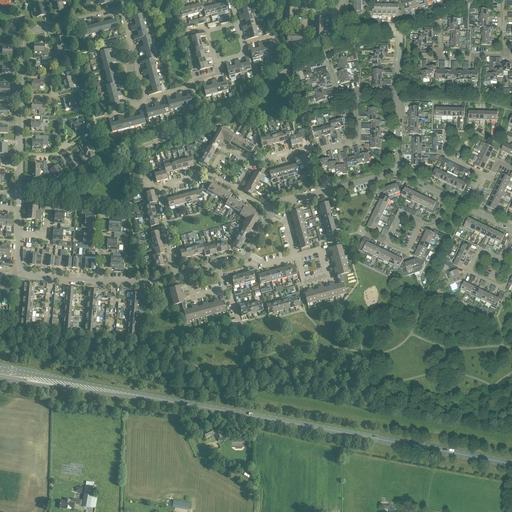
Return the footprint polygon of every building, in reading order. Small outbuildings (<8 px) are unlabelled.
[(55,0),(52,1),(55,11),(58,10),(59,12),(64,10),(62,3),(65,2),(64,0),(55,0)] [(361,0),(353,0),(354,12),(361,12),(361,6),(361,4),(361,2),(361,0)] [(391,10),(391,16),(401,16),(401,11),(398,10),(399,5),(396,5),(396,0),(394,0),(394,5),(393,10),(391,10)] [(401,0),(404,11),(410,10),(407,1),(404,1),(403,0),(401,0)] [(412,0),(415,8),(420,7),(418,0),(412,0)] [(37,17),(46,15),(42,3),(34,5),(35,10),(34,10),(35,13),(36,13),(37,17)] [(217,16),(216,14),(214,6),(209,8),(211,15),(211,18),(217,16)] [(283,23),(287,23),(291,23),(292,7),(284,7),(283,23)] [(252,15),(251,10),(243,12),(244,15),(239,16),(240,18),(252,15)] [(25,18),(24,22),(30,24),(32,25),(34,20),(31,19),(31,18),(26,17),(25,18)] [(325,18),(324,18),(317,18),(316,40),(324,40),(325,18)] [(144,26),(143,20),(135,22),(136,26),(131,27),(132,29),(144,26)] [(255,26),(254,21),(246,23),(247,26),(242,27),(243,29),(253,27),(255,26)] [(426,39),(427,39),(429,39),(429,40),(430,42),(438,42),(438,39),(432,39),(432,28),(424,28),(424,35),(427,35),(426,39)] [(147,37),(145,31),(138,33),(139,37),(134,38),(134,40),(149,36),(147,37)] [(260,31),(257,32),(249,34),(250,37),(245,38),(246,41),(258,38),(258,34),(261,34),(260,31)] [(192,37),(191,37),(193,43),(201,41),(200,38),(205,36),(204,34),(198,35),(192,37)] [(419,34),(419,41),(421,41),(421,45),(422,45),(424,45),(424,47),(425,48),(432,48),(433,45),(426,45),(427,39),(426,39),(427,35),(424,35),(419,34)] [(303,44),(303,41),(303,36),(287,36),(287,44),(303,44)] [(63,37),(55,39),(57,47),(54,48),(55,54),(62,53),(60,47),(65,45),(63,37)] [(267,47),(270,56),(270,55),(275,54),(273,47),(276,47),(274,40),(269,42),(270,46),(267,47)] [(201,44),(201,41),(193,43),(191,43),(192,49),(194,48),(207,45),(206,43),(201,44)] [(419,41),(414,41),(414,47),(417,47),(417,51),(419,51),(419,54),(427,54),(427,51),(421,51),(422,45),(421,45),(421,41),(419,41)] [(152,47),(151,42),(143,44),(144,47),(139,48),(140,51),(152,47)] [(260,44),(264,56),(268,55),(269,56),(270,56),(267,47),(264,48),(263,43),(260,44)] [(12,48),(4,48),(4,45),(0,44),(0,49),(3,50),(3,55),(12,55),(12,48)] [(34,44),(34,52),(34,55),(38,55),(38,52),(44,52),(44,57),(48,57),(49,49),(45,49),(45,44),(34,44)] [(383,51),(383,55),(385,55),(385,56),(386,58),(394,58),(394,55),(388,55),(388,44),(380,44),(380,50),(380,51),(383,51)] [(208,47),(207,45),(194,48),(196,54),(204,52),(203,49),(208,47)] [(259,60),(259,59),(256,50),(253,51),(252,46),(247,47),(249,55),(251,54),(253,61),(259,60)] [(102,58),(109,56),(109,53),(113,52),(113,49),(100,52),(102,58)] [(375,57),(378,57),(377,61),(378,61),(380,61),(380,63),(381,64),(389,64),(389,61),(383,61),(383,55),(383,51),(380,51),(380,50),(375,50),(375,57)] [(338,60),(346,58),(346,55),(345,55),(344,52),(335,54),(336,57),(337,57),(338,60)] [(155,59),(154,53),(146,55),(147,58),(142,59),(143,62),(140,62),(140,63),(155,59)] [(210,59),(210,56),(197,59),(199,65),(206,63),(206,60),(210,59)] [(383,67),(377,67),(378,61),(377,61),(378,57),(375,57),(370,57),(370,63),(372,63),(372,67),(375,67),(375,70),(383,70),(383,67)] [(248,58),(245,59),(247,64),(244,65),(246,72),(246,74),(252,73),(248,58)] [(338,66),(347,64),(347,61),(346,58),(338,60),(339,64),(338,64),(338,66)] [(497,58),(496,65),(498,67),(499,67),(499,69),(503,69),(503,72),(509,72),(510,71),(510,64),(500,64),(500,58),(497,58)] [(155,59),(140,63),(141,65),(146,64),(146,67),(154,65),(153,59),(155,59)] [(116,63),(116,60),(103,63),(104,69),(112,67),(111,64),(116,63)] [(241,65),(239,60),(237,61),(240,74),(241,76),(246,74),(246,72),(244,65),(241,65)] [(425,69),(425,71),(425,72),(429,72),(429,74),(430,74),(430,75),(435,75),(436,75),(436,72),(436,70),(436,67),(426,66),(426,60),(423,60),(423,68),(424,69),(425,69)] [(0,75),(2,75),(12,75),(12,67),(8,67),(8,64),(0,63),(0,75)] [(233,67),(230,68),(228,63),(226,64),(229,77),(230,76),(231,79),(235,78),(235,75),(233,67)] [(503,77),(503,72),(503,69),(499,69),(493,69),(493,63),(490,63),(490,70),(491,72),(493,72),(493,74),(497,74),(497,77),(503,77)] [(313,78),(312,74),(310,68),(316,67),(315,64),(307,66),(308,69),(305,69),(306,73),(304,74),(305,80),(310,79),(313,78)] [(156,70),(154,65),(146,67),(147,70),(142,71),(143,74),(156,70)] [(419,74),(419,76),(423,76),(423,79),(429,79),(430,75),(430,74),(429,74),(429,72),(425,72),(425,71),(419,71),(420,65),(417,65),(417,73),(417,74),(419,74)] [(493,74),(487,74),(487,67),(484,67),(483,76),(486,76),(486,79),(490,79),(490,82),(497,82),(497,77),(497,74),(493,74)] [(310,79),(312,85),(317,84),(317,83),(319,83),(318,79),(317,73),(323,72),(322,68),(314,70),(314,72),(314,74),(312,74),(313,78),(310,79)] [(341,72),(338,72),(339,76),(338,76),(338,79),(348,76),(347,76),(351,75),(350,74),(347,72),(347,70),(341,72)] [(419,76),(416,76),(413,76),(413,70),(410,70),(410,79),(413,79),(413,81),(416,81),(416,84),(423,84),(423,79),(423,76),(419,76)] [(119,71),(106,75),(107,80),(115,78),(114,75),(119,74),(119,71)] [(64,84),(60,85),(61,90),(65,89),(66,90),(73,87),(72,81),(75,80),(73,72),(66,73),(68,79),(63,80),(64,84)] [(317,83),(317,84),(318,89),(318,90),(323,88),(326,88),(323,78),(329,76),(328,73),(321,75),(320,77),(321,78),(318,79),(319,83),(317,83)] [(159,81),(157,76),(149,78),(150,81),(145,82),(146,85),(159,81)] [(348,76),(338,79),(339,81),(340,81),(341,84),(350,82),(349,79),(348,79),(348,76)] [(116,81),(115,78),(107,80),(109,85),(106,86),(121,82),(121,80),(116,81)] [(223,93),(221,84),(217,85),(216,80),(214,81),(217,93),(222,92),(222,94),(223,93)] [(43,87),(43,86),(44,81),(33,81),(33,83),(32,83),(32,90),(40,90),(40,87),(43,87)] [(10,86),(3,86),(3,83),(0,82),(0,93),(10,94),(10,86)] [(108,92),(115,90),(115,87),(120,85),(119,83),(121,82),(106,86),(108,92)] [(205,83),(203,84),(206,96),(211,95),(211,96),(212,96),(209,87),(206,88),(205,83)] [(162,93),(160,87),(152,89),(153,92),(148,93),(149,96),(162,93)] [(318,90),(318,89),(314,91),(315,93),(316,96),(329,93),(328,90),(324,92),(323,88),(318,90)] [(334,92),(329,93),(316,96),(317,99),(316,100),(317,102),(326,100),(325,96),(334,94),(334,92)] [(111,103),(118,101),(118,98),(122,96),(122,94),(109,97),(111,103)] [(181,108),(187,106),(185,98),(182,99),(180,94),(178,95),(181,108)] [(64,102),(65,107),(69,106),(70,109),(74,108),(74,110),(78,109),(78,107),(82,105),(80,98),(71,100),(70,97),(63,99),(64,102)] [(170,110),(176,109),(174,101),(170,102),(169,97),(167,98),(171,113),(170,110)] [(32,110),(40,111),(39,114),(45,114),(45,106),(41,106),(42,102),(38,102),(38,103),(32,103),(32,110)] [(160,116),(165,114),(163,106),(160,107),(159,102),(156,103),(160,116)] [(414,107),(409,107),(409,112),(415,112),(419,112),(423,113),(423,110),(419,110),(419,102),(414,102),(414,107)] [(148,118),(154,117),(152,109),(149,110),(148,105),(145,106),(148,118)] [(134,127),(140,125),(138,117),(135,118),(133,113),(131,114),(134,127)] [(123,129),(129,128),(127,120),(124,121),(123,116),(120,117),(123,129)] [(41,121),(31,121),(31,128),(36,128),(36,130),(40,130),(43,130),(43,124),(43,121),(48,121),(48,117),(41,117),(41,121)] [(342,119),(339,120),(338,119),(336,120),(338,129),(341,128),(344,137),(347,136),(344,128),(348,127),(347,122),(347,117),(342,118),(342,119)] [(79,129),(85,127),(83,120),(75,122),(74,119),(70,121),(72,128),(74,127),(76,131),(79,130),(79,129)] [(112,132),(118,131),(116,123),(113,124),(111,119),(109,120),(112,132)] [(334,134),(335,139),(338,138),(336,131),(334,131),(334,130),(338,129),(336,120),(333,120),(333,121),(330,122),(331,126),(332,127),(334,135),(334,134)] [(323,127),(322,128),(319,129),(323,141),(325,141),(324,136),(328,136),(327,135),(325,126),(323,127)] [(325,126),(327,135),(328,136),(331,135),(331,136),(330,136),(332,144),(336,143),(335,139),(334,134),(334,135),(332,127),(331,126),(328,126),(327,126),(325,126)] [(219,146),(218,146),(220,147),(223,140),(230,144),(231,142),(235,135),(228,131),(228,130),(223,127),(221,130),(217,128),(214,134),(215,134),(211,141),(219,146)] [(323,141),(319,129),(317,129),(316,129),(313,130),(316,139),(319,138),(320,139),(319,139),(321,147),(324,146),(323,141)] [(298,135),(295,136),(297,144),(303,143),(301,135),(305,134),(304,130),(300,131),(298,134),(298,135)] [(271,134),(271,136),(273,145),(279,143),(277,135),(276,132),(271,134)] [(231,142),(236,145),(240,138),(242,135),(239,134),(238,137),(235,135),(231,142)] [(262,148),(268,146),(266,138),(265,134),(263,135),(264,138),(260,139),(262,148)] [(241,148),(245,141),(242,139),(243,136),(242,135),(240,138),(236,145),(241,148)] [(43,148),(43,146),(47,146),(47,140),(48,140),(48,136),(41,136),(41,140),(32,140),(32,148),(36,148),(36,150),(40,150),(40,148),(42,148),(43,148)] [(68,145),(74,141),(72,137),(65,140),(68,145)] [(250,144),(251,141),(246,138),(245,141),(241,148),(246,151),(250,144)] [(379,139),(366,139),(361,138),(361,141),(370,141),(370,149),(380,149),(380,143),(379,142),(379,139)] [(218,146),(219,146),(211,141),(208,140),(205,145),(208,146),(216,151),(218,146)] [(246,151),(251,154),(251,153),(254,154),(258,148),(255,147),(252,145),(253,142),(251,141),(250,144),(246,151)] [(480,145),(479,147),(491,153),(494,148),(485,143),(483,147),(480,145)] [(92,149),(89,144),(84,147),(82,144),(79,146),(84,154),(85,154),(87,156),(89,159),(95,156),(93,152),(92,149)] [(511,147),(510,147),(504,144),(501,151),(511,156),(511,147)] [(216,151),(208,146),(205,151),(213,156),(216,151)] [(355,147),(360,164),(363,163),(363,164),(370,162),(367,153),(360,155),(358,146),(355,147)] [(355,156),(352,157),(354,166),(356,166),(357,165),(360,164),(355,147),(353,147),(355,156)] [(491,153),(479,147),(478,150),(481,151),(479,154),(488,159),(491,153)] [(345,158),(348,166),(348,167),(351,166),(352,167),(354,166),(352,157),(348,158),(346,149),(343,150),(345,158)] [(210,161),(213,156),(205,151),(204,154),(201,153),(200,155),(203,156),(210,161)] [(328,167),(327,164),(331,163),(330,161),(331,160),(333,158),(331,151),(328,152),(329,158),(319,160),(322,168),(328,167)] [(328,167),(329,171),(335,170),(335,167),(338,166),(338,164),(339,163),(340,162),(338,154),(335,155),(337,161),(331,163),(327,164),(328,167)] [(486,164),(488,159),(479,154),(478,158),(475,156),(473,158),(477,160),(486,164)] [(200,161),(198,164),(204,168),(206,165),(207,166),(210,161),(203,156),(200,155),(199,157),(202,158),(200,161)] [(73,156),(66,160),(73,170),(79,166),(73,156)] [(307,160),(306,156),(301,158),(303,166),(308,164),(309,168),(313,167),(310,159),(307,160)] [(338,166),(335,167),(335,170),(336,175),(343,173),(343,175),(347,174),(347,172),(349,171),(348,167),(348,166),(345,158),(342,158),(344,164),(338,166)] [(477,160),(473,158),(472,161),(476,162),(474,165),(483,170),(486,164),(477,160)] [(177,171),(183,169),(180,161),(177,162),(176,159),(174,160),(175,163),(177,171)] [(164,165),(164,166),(165,171),(166,174),(172,172),(169,164),(169,160),(163,162),(164,165)] [(415,160),(412,160),(412,166),(414,166),(414,169),(421,169),(421,163),(427,164),(428,160),(425,160),(424,160),(421,160),(415,160)] [(31,176),(33,176),(33,178),(39,178),(39,170),(40,165),(32,164),(31,176)] [(50,174),(49,174),(50,176),(51,175),(52,177),(50,178),(52,181),(55,179),(63,174),(58,165),(54,168),(54,167),(50,167),(50,170),(51,171),(50,172),(50,174)] [(298,177),(300,177),(298,170),(298,167),(297,167),(297,165),(296,165),(291,166),(291,167),(293,174),(297,174),(298,177)] [(294,177),(293,174),(291,167),(291,166),(286,168),(288,176),(289,178),(293,177),(294,177)] [(256,171),(253,177),(260,181),(263,183),(265,181),(263,180),(265,177),(263,175),(264,173),(258,169),(257,172),(256,171)] [(437,179),(441,171),(436,169),(432,177),(437,179)] [(276,183),(278,183),(277,179),(275,171),(269,172),(271,181),(275,180),(276,183)] [(442,182),(446,174),(441,171),(437,179),(442,182)] [(162,181),(160,173),(154,174),(156,182),(162,181)] [(448,184),(451,176),(446,174),(442,182),(448,184)] [(508,184),(511,185),(511,184),(511,182),(509,181),(511,178),(502,174),(499,179),(508,184)] [(453,187),(456,179),(451,176),(448,184),(453,187)] [(260,181),(253,177),(250,182),(257,186),(260,181)] [(458,189),(462,182),(456,179),(453,187),(458,189)] [(499,179),(497,185),(506,189),(507,186),(510,188),(511,185),(508,184),(499,179)] [(205,189),(204,191),(207,192),(206,193),(211,196),(213,194),(217,186),(212,183),(211,185),(205,181),(204,184),(202,187),(205,189)] [(254,191),(257,186),(250,182),(247,186),(254,191)] [(462,182),(458,189),(463,192),(467,184),(462,182)] [(391,186),(394,194),(400,192),(402,193),(405,188),(397,184),(396,184),(396,183),(395,183),(392,184),(391,185),(392,186),(391,186)] [(383,193),(382,196),(388,198),(389,196),(394,194),(391,186),(389,186),(389,185),(388,185),(386,186),(385,187),(386,188),(387,192),(383,193)] [(503,195),(506,196),(507,194),(504,192),(506,189),(497,185),(494,190),(503,195)] [(213,194),(211,196),(211,197),(215,199),(216,199),(218,197),(222,189),(217,186),(213,194)] [(257,192),(254,191),(247,186),(244,192),(251,196),(253,193),(256,194),(257,192)] [(410,190),(409,190),(405,188),(402,193),(401,196),(406,198),(410,190)] [(411,201),(415,193),(412,191),(413,189),(410,188),(409,190),(410,190),(406,198),(406,200),(411,202),(411,201)] [(222,199),(227,192),(222,189),(218,197),(222,199)] [(494,190),(491,196),(500,200),(502,197),(505,199),(506,196),(503,195),(494,190)] [(147,199),(155,197),(154,191),(145,193),(143,194),(143,196),(146,195),(147,199)] [(197,200),(195,192),(189,194),(191,202),(192,205),(198,204),(197,200)] [(232,195),(227,192),(222,199),(221,202),(226,205),(225,205),(226,205),(227,202),(230,198),(232,195)] [(417,203),(420,195),(415,193),(411,201),(417,203)] [(423,204),(426,198),(420,195),(417,203),(422,206),(423,204)] [(380,200),(378,199),(377,202),(379,203),(379,201),(387,205),(390,199),(388,198),(382,196),(380,200)] [(491,196),(489,201),(498,205),(501,207),(502,205),(499,203),(500,200),(491,196)] [(235,201),(230,198),(227,202),(226,205),(231,208),(235,201)] [(427,208),(431,200),(426,198),(423,204),(422,206),(427,208)] [(436,203),(431,200),(427,208),(426,211),(433,214),(434,213),(432,212),(436,203)] [(235,201),(231,208),(229,211),(231,212),(232,209),(236,211),(240,204),(235,201)] [(379,203),(377,206),(385,210),(387,205),(379,201),(379,203)] [(498,205),(489,201),(486,207),(495,211),(497,208),(500,209),(501,207),(498,205)] [(37,204),(36,204),(28,203),(26,220),(36,221),(35,221),(41,222),(42,213),(36,213),(37,211),(38,211),(39,206),(37,206),(37,204)] [(240,204),(236,211),(240,214),(241,214),(245,207),(240,204)] [(382,215),(385,210),(377,206),(374,211),(382,215)] [(239,215),(240,215),(246,219),(242,225),(244,226),(251,230),(255,223),(256,223),(259,218),(256,216),(258,213),(253,210),(252,211),(245,207),(241,214),(240,214),(239,215)] [(55,212),(55,218),(64,219),(67,219),(67,213),(69,213),(69,209),(60,208),(60,212),(55,212)] [(321,211),(322,215),(320,216),(320,217),(322,216),(331,214),(330,208),(321,211)] [(300,210),(291,213),(293,218),(301,216),(304,215),(303,212),(302,212),(302,209),(300,210)] [(82,216),(86,217),(85,220),(95,221),(95,215),(89,215),(90,210),(82,210),(82,214),(82,216)] [(372,216),(380,220),(382,215),(374,211),(372,216)] [(112,220),(110,220),(109,226),(119,227),(121,227),(119,227),(119,223),(122,224),(122,218),(123,216),(113,215),(112,220)] [(301,216),(293,218),(294,223),(303,221),(305,221),(305,220),(304,215),(301,216)] [(370,222),(377,225),(380,220),(372,216),(370,222)] [(64,222),(64,219),(55,218),(54,224),(60,224),(60,227),(69,228),(70,225),(67,225),(68,222),(64,222)] [(473,221),(468,218),(465,223),(463,222),(462,223),(462,224),(461,226),(463,227),(463,228),(468,231),(469,229),(473,221)] [(325,226),(334,224),(332,219),(324,221),(325,226),(322,226),(322,227),(325,226)] [(94,227),(95,221),(85,220),(85,224),(82,224),(81,229),(88,230),(88,227),(94,227)] [(303,221),(294,223),(296,229),(304,226),(303,223),(305,223),(305,221),(303,221)] [(469,229),(475,231),(478,223),(473,221),(469,229)] [(377,225),(370,222),(367,227),(375,231),(377,225)] [(478,223),(475,231),(480,234),(483,226),(478,223)] [(119,227),(109,226),(109,232),(115,233),(114,236),(122,236),(122,233),(121,233),(121,227),(119,227)] [(239,230),(248,235),(251,230),(244,226),(242,229),(240,228),(239,230)] [(480,234),(485,236),(489,228),(483,226),(480,234)] [(54,230),(53,236),(63,237),(63,231),(69,231),(69,228),(60,227),(60,230),(54,230)] [(426,232),(424,235),(432,239),(434,240),(437,235),(442,237),(443,234),(437,231),(436,234),(427,230),(427,229),(425,228),(424,231),(426,232)] [(489,228),(485,236),(480,247),(483,248),(484,244),(487,237),(490,239),(494,231),(489,228)] [(84,232),(84,238),(93,239),(94,233),(88,233),(88,230),(81,229),(79,229),(79,232),(84,232)] [(238,236),(245,240),(248,235),(239,230),(238,232),(240,233),(238,236)] [(499,233),(494,231),(490,239),(495,241),(497,237),(499,233)] [(504,236),(499,233),(497,237),(495,241),(494,244),(496,245),(497,245),(499,246),(500,246),(500,245),(504,247),(508,239),(504,237),(504,236)] [(430,244),(432,239),(424,235),(422,239),(420,238),(419,241),(421,242),(422,241),(430,244)] [(66,242),(62,242),(63,237),(53,236),(53,242),(59,242),(59,247),(64,247),(65,247),(68,247),(72,248),(72,243),(66,242)] [(117,245),(118,239),(124,240),(124,239),(127,240),(127,237),(124,236),(122,236),(114,236),(114,238),(108,238),(107,244),(117,245),(119,245),(117,245)] [(233,240),(243,245),(245,240),(238,236),(236,239),(234,238),(233,240)] [(79,248),(86,249),(87,245),(93,245),(93,239),(84,238),(84,241),(81,241),(81,244),(74,243),(73,248),(79,248)] [(232,246),(234,247),(238,249),(240,250),(243,245),(233,240),(232,242),(234,243),(232,246)] [(372,245),(368,243),(369,241),(367,240),(366,241),(363,240),(359,247),(364,249),(363,250),(368,253),(372,245)] [(422,247),(427,249),(430,251),(427,249),(430,244),(422,241),(421,242),(419,246),(422,247)] [(468,253),(469,252),(471,248),(469,247),(471,245),(463,241),(462,244),(463,244),(461,249),(468,253)] [(219,242),(222,252),(227,251),(225,243),(222,244),(221,242),(219,242)] [(208,243),(209,247),(211,255),(216,254),(214,246),(211,246),(210,243),(208,243)] [(113,253),(119,254),(122,254),(122,251),(119,251),(119,245),(117,245),(107,244),(107,250),(113,251),(113,253)] [(196,245),(199,255),(204,253),(203,249),(203,248),(202,245),(199,246),(198,244),(196,245)] [(191,248),(190,245),(185,246),(185,250),(188,258),(193,256),(191,248)] [(190,245),(191,248),(193,256),(199,255),(196,245),(194,245),(194,247),(191,248),(190,245)] [(307,304),(346,294),(345,289),(349,288),(345,274),(349,273),(341,245),(328,249),(329,252),(331,251),(333,257),(331,257),(332,263),(335,262),(336,268),(334,268),(335,273),(338,273),(341,284),(335,285),(334,283),(329,285),(330,287),(324,288),(323,286),(318,288),(319,290),(313,292),(312,289),(307,291),(308,293),(304,294),(307,304)] [(376,247),(372,245),(368,253),(367,255),(372,258),(373,255),(377,248),(376,247)] [(379,248),(380,246),(377,245),(376,247),(377,248),(373,255),(378,258),(382,250),(379,248)] [(428,256),(430,251),(427,249),(422,247),(419,246),(417,249),(415,248),(414,251),(416,252),(417,251),(420,253),(425,255),(427,256),(428,256)] [(46,248),(46,251),(45,260),(48,260),(48,266),(54,267),(54,257),(48,257),(49,253),(49,249),(46,248)] [(468,255),(470,255),(471,253),(469,252),(468,253),(461,249),(458,248),(456,253),(458,254),(466,258),(468,255)] [(42,256),(37,256),(36,265),(42,266),(42,261),(45,261),(45,260),(46,251),(42,250),(42,256)] [(182,259),(188,258),(185,250),(176,252),(177,258),(181,257),(182,259)] [(383,260),(384,260),(387,252),(386,252),(382,250),(378,258),(378,259),(383,262),(383,260)] [(389,253),(390,251),(387,250),(386,252),(387,252),(384,260),(389,263),(393,255),(389,253)] [(66,258),(66,263),(66,268),(72,268),(72,259),(69,259),(69,256),(67,256),(67,252),(64,251),(64,258),(66,258)] [(420,253),(417,251),(416,252),(414,256),(416,257),(417,257),(422,260),(425,261),(427,256),(425,255),(420,253)] [(456,260),(464,263),(464,262),(466,258),(458,254),(456,253),(453,258),(456,260)] [(82,256),(76,255),(76,259),(72,259),(72,268),(78,269),(78,263),(81,263),(82,254),(82,256)] [(85,254),(82,254),(81,263),(84,263),(84,269),(90,270),(90,260),(85,260),(85,257),(85,254)] [(111,256),(111,262),(121,263),(125,264),(125,263),(123,263),(124,259),(125,258),(126,258),(126,255),(122,254),(119,254),(119,257),(111,256)] [(398,257),(396,257),(393,255),(389,263),(394,265),(398,257)] [(399,258),(400,256),(397,255),(396,257),(398,257),(394,265),(399,268),(402,262),(403,260),(399,258)] [(415,260),(410,262),(413,270),(414,274),(419,272),(421,271),(422,270),(422,269),(422,268),(422,267),(422,266),(422,265),(423,265),(425,261),(422,260),(417,257),(415,260)] [(96,270),(96,263),(99,264),(99,260),(97,260),(97,261),(90,260),(90,270),(96,270)] [(163,260),(154,262),(156,268),(156,267),(157,271),(164,269),(163,266),(164,265),(163,260)] [(453,265),(459,268),(461,269),(463,265),(465,266),(466,263),(464,262),(464,263),(456,260),(453,265)] [(121,263),(111,262),(110,268),(117,269),(116,272),(124,272),(124,269),(125,264),(121,263)] [(407,272),(413,270),(410,262),(404,263),(402,262),(399,268),(402,269),(403,273),(407,271),(407,272)] [(448,280),(451,278),(459,275),(457,270),(459,268),(453,265),(452,267),(453,271),(452,272),(451,270),(447,271),(446,274),(448,280)] [(459,275),(451,278),(448,280),(452,290),(456,292),(460,284),(459,282),(461,281),(459,275)] [(469,284),(468,284),(464,282),(460,290),(465,292),(469,284)] [(465,292),(471,295),(474,287),(471,285),(471,283),(469,282),(468,284),(469,284),(465,292)] [(0,293),(0,296),(1,293),(4,293),(3,298),(6,298),(9,299),(10,288),(7,288),(7,283),(1,283),(0,293)] [(178,305),(181,316),(185,315),(187,322),(226,312),(223,301),(220,302),(219,300),(214,301),(214,303),(209,305),(208,303),(203,304),(204,306),(198,308),(197,306),(192,307),(192,309),(187,311),(183,300),(186,299),(184,294),(182,295),(180,289),(183,288),(182,285),(169,289),(174,306),(178,305)] [(480,289),(478,289),(474,287),(471,295),(476,297),(480,289)] [(476,297),(481,300),(485,292),(481,290),(482,288),(479,287),(478,289),(480,289),(476,297)] [(490,294),(488,294),(485,292),(481,300),(486,302),(490,294)] [(486,302),(491,305),(495,297),(491,295),(492,293),(489,292),(488,294),(490,294),(486,302)] [(498,298),(495,297),(491,305),(490,307),(496,309),(499,303),(500,304),(505,294),(501,292),(498,298)] [(293,298),(295,307),(301,306),(299,299),(301,299),(299,293),(292,295),(293,298)] [(281,299),(282,301),(284,310),(290,309),(287,300),(287,297),(281,299)] [(217,426),(210,429),(213,435),(215,434),(218,440),(223,437),(220,431),(219,430),(217,426)] [(213,435),(210,429),(203,433),(206,438),(213,435)] [(82,507),(90,509),(93,495),(84,493),(83,500),(75,499),(74,505),(82,506),(82,507)] [(74,505),(75,499),(71,500),(65,499),(65,501),(61,501),(60,509),(64,509),(73,510),(74,505)] [(188,510),(189,505),(189,504),(174,501),(173,504),(173,506),(173,507),(188,510)]
